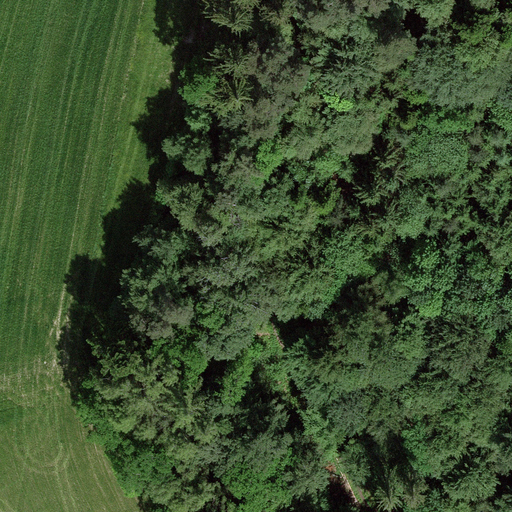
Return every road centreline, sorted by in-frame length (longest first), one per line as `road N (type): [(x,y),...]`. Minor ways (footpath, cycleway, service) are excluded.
road 1 (track): [(374,511),(298,370),(273,304),(263,202),(282,82),(307,0)]
road 2 (track): [(200,0),(154,182),(99,327),(107,391),(172,505)]
